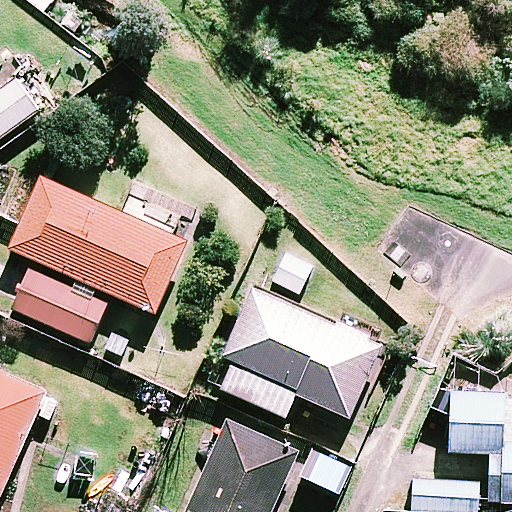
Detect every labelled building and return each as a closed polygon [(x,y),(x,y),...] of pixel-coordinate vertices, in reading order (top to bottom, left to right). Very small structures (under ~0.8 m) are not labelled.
[(0,136),(37,109),(15,79),(0,90),(0,136)] [(171,238),(183,213),(137,192),(125,217),(40,179),(8,249),(34,260),(11,309),(88,344),(111,294),(152,313),(183,244),(171,238)] [(379,341),(251,288),(210,386),(284,417),(294,394),(348,416),(379,341)] [(0,490),(46,387),(0,366),(0,490)] [(502,393),(448,391),(446,450),(491,452),(489,503),(511,503),(511,441),(501,441),(502,393)] [(268,511),(296,451),(225,419),(183,511),(268,511)] [(476,511),(478,482),(412,478),(410,510),(441,511),(476,511)]
